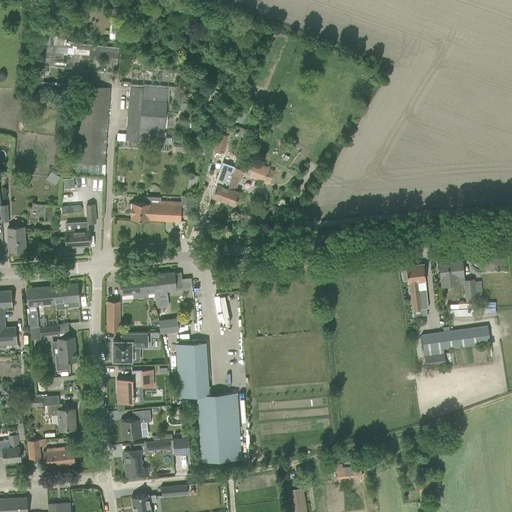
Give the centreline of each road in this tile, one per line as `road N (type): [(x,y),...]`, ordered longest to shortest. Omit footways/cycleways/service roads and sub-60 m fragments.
road 1 (track): [(104,479),(117,486),(256,471),(511,396)]
road 2 (tertiary): [(97,266),(511,226)]
road 3 (residential): [(104,479),(97,266)]
